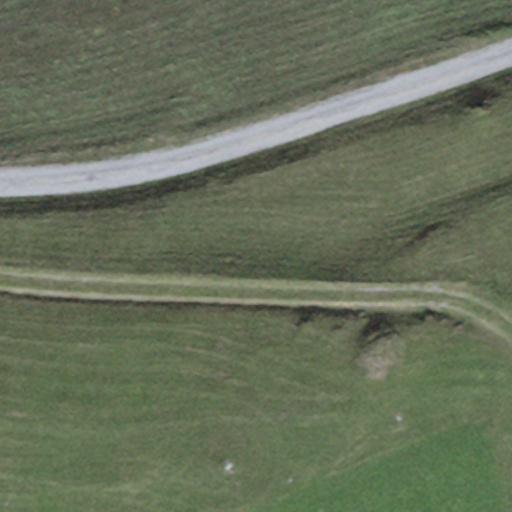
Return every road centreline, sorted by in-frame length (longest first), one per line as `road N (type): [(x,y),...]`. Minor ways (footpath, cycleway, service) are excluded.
road 1 (unclassified): [(0,184),(151,167),(511,53)]
road 2 (track): [(0,273),(430,298),(511,327)]
